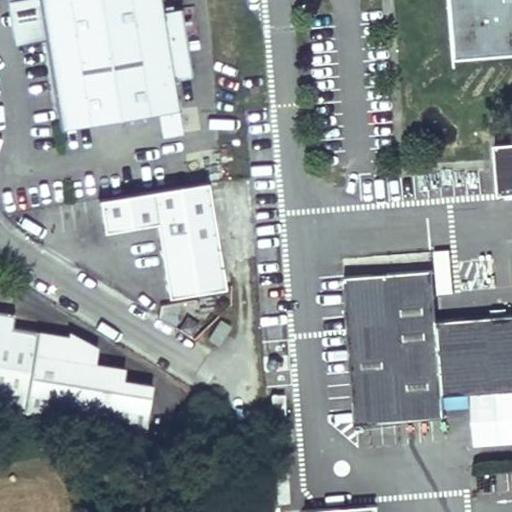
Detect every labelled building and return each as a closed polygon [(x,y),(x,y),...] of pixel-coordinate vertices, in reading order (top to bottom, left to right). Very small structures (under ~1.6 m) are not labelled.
[(36,0),(4,0),(12,44),(44,39),(36,0)] [(157,0),(36,0),(44,39),(58,128),(157,111),(176,109),(171,80),(190,76),(179,7),(160,11),(157,0)] [(511,0),(444,0),(449,59),(511,53),(511,143),(489,145),(493,194),(511,192),(511,0)] [(157,111),(161,137),(180,134),(176,109),(157,111)] [(430,139),(435,199),(478,195),(474,136),(430,139)] [(207,180),(98,198),(103,230),(155,221),(168,295),(224,285),(207,180)] [(511,313),(431,320),(427,269),(337,276),(349,424),(439,417),(437,408),(437,394),(462,393),(511,388),(511,313)] [(0,407),(23,411),(143,431),(151,384),(122,379),(123,367),(94,362),(96,350),(66,345),(67,335),(36,330),(11,326),(13,313),(0,310),(0,407)] [(219,320),(208,340),(217,345),(229,327),(219,320)] [(437,394),(437,408),(463,406),(462,393),(437,394)]
